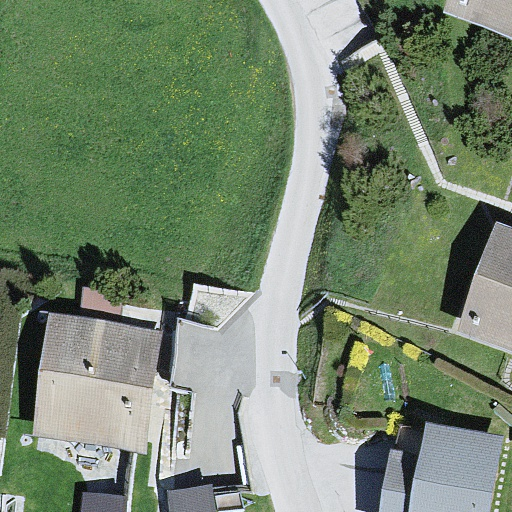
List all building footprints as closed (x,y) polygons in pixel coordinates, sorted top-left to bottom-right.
[(511,0),(454,0),(444,30),(511,53),(511,0)] [(511,238),(498,234),(459,346),(511,360),(511,238)] [(165,344),(49,327),(32,442),(150,461),(165,344)] [(497,511),(504,457),(423,439),(416,479),(388,476),(383,511),(497,511)] [(214,511),(212,484),(166,490),(168,511),(214,511)] [(126,511),(128,496),(84,491),(81,511),(126,511)]
